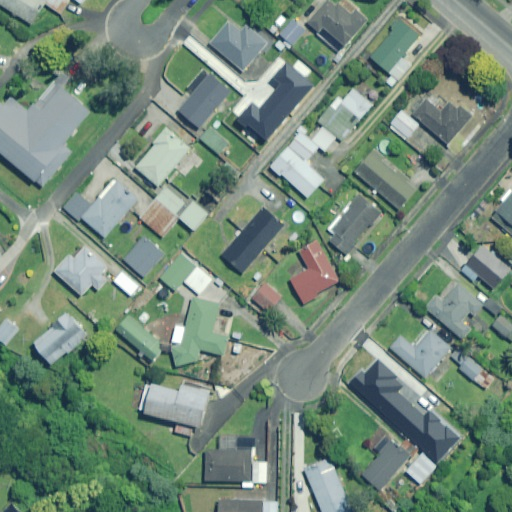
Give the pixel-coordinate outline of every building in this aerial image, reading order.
[(47,0),(46,2),(43,0),(0,0),(0,5),(30,25),(44,6),(61,17),(71,2),(67,0),(47,0)] [(351,18),(329,0),(327,0),(308,25),(319,34),(323,29),(346,48),(368,20),(356,11),(351,18)] [(309,28),(296,17),(280,36),(292,47),(309,28)] [(422,37),(402,20),(385,40),(370,58),(391,76),(386,83),(392,88),(416,61),(408,53),(422,37)] [(241,33),(229,23),(210,45),(244,73),(268,45),(246,27),(241,33)] [(56,71),(19,116),(1,101),(0,101),(0,153),(37,184),(63,153),(56,147),(93,102),(56,71)] [(222,87),(205,73),(191,90),(194,92),(178,112),(200,130),(230,94),(222,87)] [(296,96),(274,77),(258,95),(281,114),(296,96)] [(344,101),(336,94),(314,117),(341,142),(373,107),(355,90),(344,101)] [(473,118),(453,100),(441,114),(426,101),(413,116),(448,147),(473,118)] [(419,126),(401,112),(388,128),(406,142),(419,126)] [(229,144),(210,128),(200,140),(219,156),(229,144)] [(336,140),(322,128),(311,142),(305,137),(308,133),(304,130),(272,167),(309,199),(325,181),(306,165),(320,148),(325,153),(336,140)] [(190,150),(166,130),(152,146),(154,148),(136,169),(158,188),(190,150)] [(418,189),(374,152),(355,174),(399,211),(418,189)] [(138,201),(113,180),(90,206),(77,194),(64,210),(78,222),(81,219),(105,239),(138,201)] [(189,208),(166,189),(140,221),(163,240),(179,220),(194,232),(208,215),(193,203),(189,208)] [(355,248),(353,246),(370,227),(371,228),(381,217),(355,194),(326,228),(336,236),(330,243),(347,258),(355,248)] [(511,194),(491,220),(511,236),(511,194)] [(284,228),(263,209),(222,256),(243,274),(284,228)] [(166,255),(146,237),(125,261),(144,279),(166,255)] [(340,282),(317,243),(299,253),(309,270),(290,280),(304,305),(317,298),(315,296),(340,282)] [(511,269),(485,245),(461,272),(473,283),(478,277),(494,291),(511,269)] [(108,268),(86,249),(75,261),(70,257),(56,273),(83,297),(92,286),(99,292),(108,282),(101,276),(108,268)] [(199,269),(182,255),(161,280),(176,292),(184,283),(200,296),(216,276),(202,265),(199,269)] [(139,288),(123,273),(114,283),(131,297),(139,288)] [(281,299),(265,285),(252,300),(269,314),(281,299)] [(484,307),(458,285),(453,290),(449,286),(438,299),(435,297),(425,309),(463,341),(472,330),(462,322),(470,313),(475,318),(484,307)] [(194,299),(186,329),(176,327),(170,349),(176,369),(198,362),(201,351),(224,357),(229,339),(212,335),(220,306),(194,299)] [(89,338),(69,314),(34,345),(53,366),(69,353),(70,355),(89,338)] [(511,325),(501,316),(492,326),(511,343),(511,325)] [(163,348),(129,318),(117,332),(152,362),(163,348)] [(19,331),(6,321),(0,328),(0,342),(6,347),(19,331)] [(451,350),(430,332),(415,349),(401,337),(391,350),(426,380),(451,350)] [(495,380),(459,351),(452,360),(461,368),(459,370),(486,391),(495,380)] [(416,401),(384,372),(363,395),(387,417),(385,419),(394,426),(416,401)] [(145,388),(139,412),(147,414),(147,416),(201,430),(211,393),(183,386),(181,393),(152,386),(152,389),(145,388)] [(427,424),(412,411),(398,427),(413,440),(427,424)] [(453,444),(444,436),(436,445),(445,453),(453,444)] [(412,458),(394,441),(363,476),(380,492),(412,458)] [(254,453),(210,451),(209,472),(208,482),(266,485),(267,464),(253,463),(254,453)] [(437,468),(422,455),(406,472),(421,486),(437,468)] [(353,511),(330,459),(304,471),(322,511),(353,511)] [(278,511),(278,503),(219,501),(218,511),(278,511)] [(23,511),(14,503),(4,511),(23,511)]
